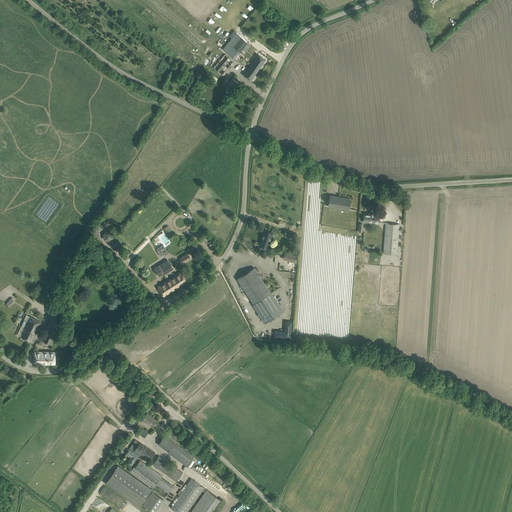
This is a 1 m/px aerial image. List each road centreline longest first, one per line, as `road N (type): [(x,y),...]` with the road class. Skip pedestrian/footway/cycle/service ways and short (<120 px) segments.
road 1 (unclassified): [(104,347),(223,257),(242,214),(250,135)]
road 2 (unclassified): [(511,180),(366,186),(250,135)]
road 3 (unclassified): [(250,135),(110,69),(25,0)]
road 4 (unclassified): [(276,511),(104,347)]
road 5 (unclassified): [(250,135),(299,35),(373,0)]
